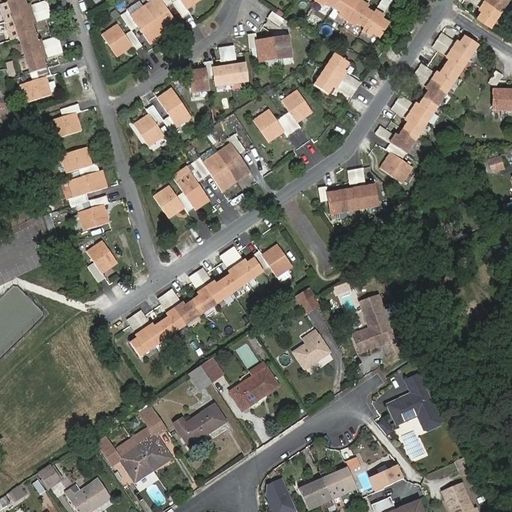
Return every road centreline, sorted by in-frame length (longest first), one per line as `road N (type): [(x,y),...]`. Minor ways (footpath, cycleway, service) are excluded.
road 1 (residential): [(285,193),(346,152),(443,6)]
road 2 (residential): [(236,0),(225,31),(108,113)]
road 3 (residential): [(158,280),(108,113)]
road 4 (residential): [(375,382),(244,474)]
road 5 (residential): [(158,280),(285,193)]
